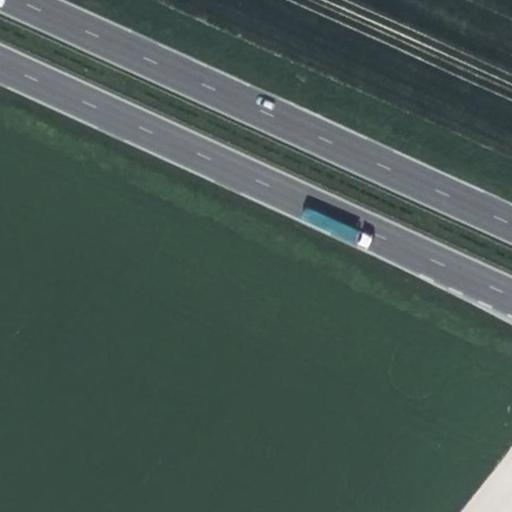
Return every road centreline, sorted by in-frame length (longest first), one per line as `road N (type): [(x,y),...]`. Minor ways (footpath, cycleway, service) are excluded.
road 1 (primary): [(0,63),(511,295)]
road 2 (primary): [(511,226),(14,0)]
